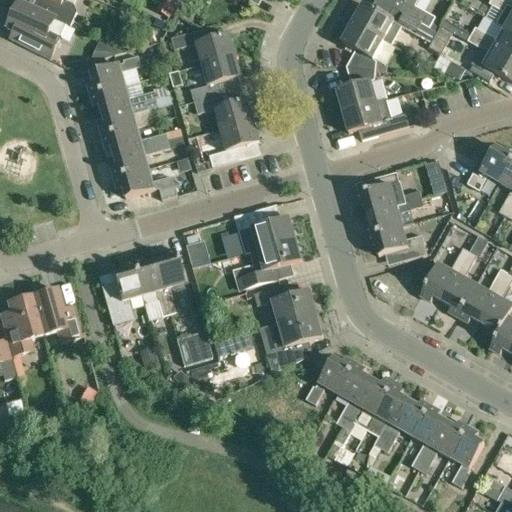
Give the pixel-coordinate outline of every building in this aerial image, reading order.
[(64,0),(38,0),(39,0),(34,12),(66,26),(66,27),(71,29),(77,15),(74,7),(64,2),(64,0)] [(177,2),(173,0),(163,0),(157,12),(168,18),(177,2)] [(386,0),(384,5),(421,26),(430,31),(436,19),(416,8),(420,0),(386,0)] [(511,10),(494,0),(492,0),(489,6),(511,18),(505,31),(511,34),(511,10)] [(511,1),(510,0),(494,0),(511,10),(511,1)] [(66,26),(34,12),(18,5),(8,28),(16,31),(10,42),(50,62),(66,27),(66,26)] [(364,6),(353,25),(384,43),(393,47),(402,30),(415,37),(421,26),(384,5),(378,14),(364,6)] [(384,43),(353,25),(342,44),(356,52),(347,70),(376,73),(387,74),(388,65),(377,63),(373,62),(384,43)] [(511,34),(505,31),(498,43),(476,30),(472,37),(511,59),(511,34)] [(202,67),(236,58),(230,37),(207,43),(204,31),(171,40),(175,52),(196,46),(202,67)] [(156,44),(154,33),(134,38),(136,48),(156,44)] [(511,59),(472,37),(468,43),(491,56),(484,69),(511,84),(511,59)] [(440,69),(452,74),(458,62),(446,56),(440,69)] [(236,58),(202,67),(208,88),(191,93),(194,105),(222,97),(219,85),(242,79),(236,58)] [(94,85),(88,87),(91,97),(126,88),(122,75),(142,69),(139,59),(124,63),(124,65),(91,75),(94,85)] [(376,73),(347,70),(352,89),(337,93),(343,114),(377,105),(377,104),(371,84),(375,83),(376,73)] [(126,88),(91,97),(94,109),(100,107),(103,117),(136,107),(138,115),(149,112),(144,97),(129,101),(126,88)] [(155,94),(144,97),(149,112),(159,109),(157,102),(155,94)] [(222,97),(194,105),(198,117),(215,112),(220,133),(254,123),(258,122),(255,109),(251,110),(248,102),(226,108),(222,97)] [(386,102),(377,104),(377,105),(343,114),(349,135),(376,128),(379,138),(410,130),(406,117),(392,121),(386,102)] [(105,127),(99,128),(102,139),(137,130),(134,116),(138,115),(136,107),(103,117),(105,127)] [(254,123),(220,133),(226,153),(210,158),(213,170),(241,162),(238,151),(260,144),(254,123)] [(137,130),(102,139),(105,150),(112,149),(114,159),(148,149),(150,157),(160,154),(156,139),(141,143),(137,130)] [(166,136),(156,139),(160,154),(171,151),(169,144),(166,136)] [(117,168),(111,170),(114,181),(149,172),(145,158),(150,157),(148,149),(114,159),(117,168)] [(473,176),(467,187),(480,194),(488,179),(499,185),(511,163),(511,150),(508,149),(505,154),(495,149),(478,179),(473,176)] [(511,163),(499,185),(511,192),(509,197),(511,198),(511,163)] [(149,172),(114,181),(117,192),(123,190),(126,201),(160,191),(160,194),(175,189),(173,179),(153,184),(149,172)] [(414,212),(409,197),(394,201),(390,187),(356,197),(359,208),(365,207),(368,217),(401,207),(403,215),(414,212)] [(409,197),(414,212),(424,209),(420,194),(409,197)] [(511,210),(504,206),(499,215),(505,219),(506,219),(511,222),(511,210)] [(401,207),(368,217),(370,226),(364,228),(367,239),(402,229),(399,216),(403,215),(401,207)] [(258,253),(295,242),(289,220),(264,228),(260,213),(236,219),(232,221),(237,239),(248,244),(255,243),(258,253)] [(402,229),(367,239),(370,250),(376,248),(379,259),(402,252),(405,264),(428,257),(422,238),(406,243),(402,229)] [(295,242),(258,253),(262,265),(234,273),(240,294),(279,283),(276,271),(302,264),(295,242)] [(463,250),(458,260),(472,267),(477,258),(463,250)] [(159,310),(174,305),(170,290),(183,286),(173,251),(162,255),(164,261),(154,264),(163,297),(156,299),(159,310)] [(163,297),(154,264),(144,266),(142,260),(131,263),(141,298),(142,298),(143,302),(146,306),(155,303),(156,299),(163,297)] [(472,267),(458,260),(451,273),(438,267),(420,298),(431,304),(434,298),(443,303),(460,273),(467,277),(472,267)] [(141,298),(131,263),(120,266),(122,273),(112,275),(115,287),(101,291),(112,328),(134,322),(128,302),(141,298)] [(501,271),(496,281),(510,289),(511,284),(511,268),(508,275),(501,271)] [(460,273),(443,303),(452,309),(449,314),(458,320),(476,288),(464,281),(467,277),(460,273)] [(476,288),(458,320),(468,325),(471,320),(480,325),(497,294),(504,298),(510,289),(496,281),(488,295),(476,288)] [(279,326),(316,315),(310,293),(284,301),(281,289),(254,297),(258,309),(273,304),(279,326)] [(32,298),(43,338),(57,334),(61,345),(82,339),(75,316),(64,319),(56,291),(54,292),(51,290),(45,292),(43,295),(32,298)] [(511,307),(502,302),(504,298),(497,294),(480,325),(489,330),(486,335),(495,340),(496,341),(508,320),(511,313),(511,307)] [(43,338),(32,298),(21,301),(17,299),(11,301),(9,304),(8,305),(16,333),(4,336),(8,350),(11,359),(32,353),(28,342),(43,338)] [(177,315),(174,305),(159,310),(162,320),(177,315)] [(316,315),(279,326),(286,350),(267,356),(273,376),(304,362),(300,347),(323,340),(316,315)] [(496,341),(495,340),(490,351),(500,357),(503,351),(511,356),(511,321),(508,320),(496,341)] [(183,368),(212,360),(204,334),(176,343),(183,368)] [(140,353),(145,370),(158,366),(153,349),(140,353)] [(13,369),(11,359),(8,350),(0,351),(0,376),(2,376),(4,383),(16,380),(13,369)] [(314,389),(306,402),(316,408),(326,390),(338,396),(355,365),(346,360),(343,365),(333,360),(316,390),(314,389)] [(355,365),(338,396),(350,403),(347,408),(354,411),(371,381),(363,376),(366,371),(355,365)] [(347,408),(342,417),(356,425),(355,426),(367,432),(375,418),(393,386),(383,381),(380,386),(371,381),(354,411),(347,408)] [(375,418),(367,432),(379,439),(380,438),(385,429),(392,433),(409,402),(400,397),(403,392),(393,386),(375,418)] [(385,429),(380,438),(393,446),(401,432),(413,439),(431,408),(421,402),(418,408),(409,402),(392,433),(385,429)] [(431,408),(413,439),(425,446),(423,450),(430,454),(447,424),(438,419),(441,413),(431,408)] [(342,417),(337,426),(344,430),(351,434),(355,426),(356,425),(342,417)] [(423,450),(417,459),(431,467),(439,454),(451,460),(469,429),(459,423),(456,429),(447,424),(430,454),(423,450)] [(469,429),(451,460),(463,467),(452,485),(462,490),(470,477),(468,475),(485,445),(475,440),(478,435),(469,429)] [(328,457),(328,458),(336,463),(337,462),(349,439),(351,440),(354,436),(351,434),(344,430),(328,457)] [(374,447),(369,457),(376,461),(381,451),(388,455),(393,446),(380,438),(379,439),(374,447)] [(417,459),(412,469),(419,473),(426,477),(431,467),(417,459)] [(507,508),(511,499),(511,492),(506,489),(498,502),(507,508)]
